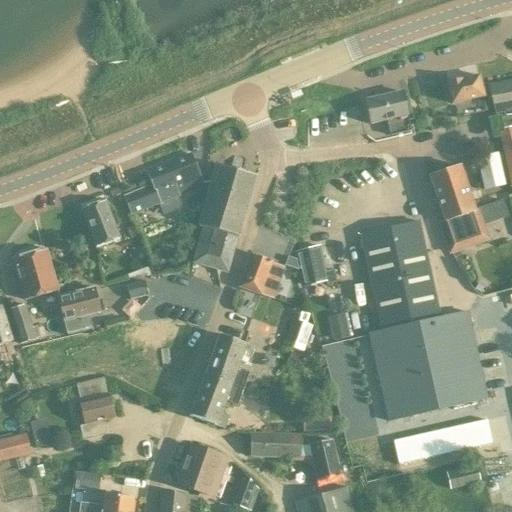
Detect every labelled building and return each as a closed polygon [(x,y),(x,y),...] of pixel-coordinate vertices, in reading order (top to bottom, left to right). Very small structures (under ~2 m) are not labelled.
[(452,104),(483,97),(478,76),(447,83),(452,104)] [(511,79),(489,84),(492,104),(494,114),(494,115),(502,114),(505,117),(511,115),(511,79)] [(402,93),(365,101),(366,105),(370,124),(388,120),(391,133),(410,129),(407,116),(403,97),(402,93)] [(511,148),(501,150),(509,188),(511,187),(511,148)] [(484,189),(503,185),(496,155),(477,159),(484,189)] [(153,187),(125,198),(131,215),(159,205),(163,215),(183,207),(179,197),(203,187),(191,156),(148,173),(153,187)] [(219,166),(217,165),(189,264),(227,275),(237,239),(238,240),(256,176),(255,176),(254,176),(243,173),(246,160),(234,157),(231,170),(218,166),(219,166)] [(450,251),(486,239),(477,210),(475,211),(460,166),(429,177),(444,221),(441,222),(450,251)] [(97,249),(119,241),(106,201),(83,209),(97,249)] [(418,222),(359,235),(381,332),(440,319),(418,222)] [(333,270),(324,272),(318,248),(294,253),(302,286),(325,281),(326,284),(335,282),(333,270)] [(46,250),(13,260),(25,301),(36,298),(56,292),(59,291),(46,250)] [(273,299),(284,269),(271,264),(272,263),(250,255),(238,288),(260,296),(260,294),(273,299)] [(130,300),(146,296),(142,280),(126,285),(130,300)] [(94,289),(59,297),(68,335),(92,329),(89,318),(100,315),(94,289)] [(20,345),(40,339),(37,327),(32,329),(25,306),(10,310),(20,345)] [(9,357),(15,355),(10,342),(13,341),(2,307),(0,307),(0,366),(11,363),(9,357)] [(292,320),(282,345),(302,352),(305,342),(308,336),(311,327),(306,325),(309,316),(309,315),(295,310),(292,320)] [(467,313),(440,319),(381,332),(369,335),(388,420),(486,398),(467,313)] [(327,318),(333,341),(349,338),(344,314),(327,318)] [(204,377),(243,391),(248,375),(242,373),(244,367),(239,366),(242,357),(250,360),(254,349),(219,336),(204,377)] [(237,407),(243,391),(204,377),(189,418),(224,431),(228,419),(220,416),(223,407),(228,409),(230,405),(237,407)] [(106,395),(103,381),(78,387),(67,389),(70,404),(79,401),(85,427),(76,429),(79,440),(105,434),(102,423),(114,420),(108,395),(106,395)] [(486,422),(461,427),(466,449),(491,443),(486,422)] [(438,432),(444,454),(466,449),(461,427),(438,432)] [(417,438),(423,460),(444,454),(438,432),(417,438)] [(25,434),(0,440),(0,462),(31,455),(25,434)] [(251,435),(250,458),(290,460),(290,462),(315,463),(319,479),(339,474),(330,435),(311,439),(312,446),(300,445),(300,438),(291,437),(251,435)] [(396,443),(402,465),(423,460),(417,438),(396,443)] [(178,475),(176,480),(179,484),(178,486),(212,498),(225,459),(191,447),(182,474),(178,475)] [(449,491),(480,483),(475,465),(446,473),(449,491)] [(98,493),(100,477),(77,474),(75,490),(98,493)] [(239,495),(233,510),(239,511),(253,511),(260,495),(245,478),(239,495)] [(299,501),(302,511),(351,511),(345,488),(299,501)] [(198,511),(200,499),(185,497),(162,494),(160,511),(198,511)] [(79,505),(77,511),(132,511),(134,500),(104,496),(102,508),(87,506),(79,505)]
